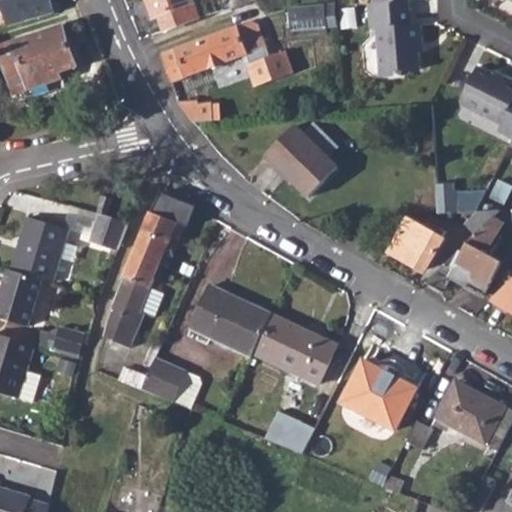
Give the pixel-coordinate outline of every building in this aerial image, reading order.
[(0,0),(0,8),(4,7),(10,28),(57,14),(52,0),(0,0)] [(190,0),(145,0),(153,19),(158,17),(163,32),(197,19),(190,0)] [(259,1),(259,0),(230,0),(235,10),(259,1)] [(400,0),(374,2),(368,2),(370,23),(376,23),(380,71),(400,70),(400,65),(413,64),(412,37),(422,36),(421,19),(416,19),(414,0),(400,0)] [(338,17),(336,4),(300,7),(302,20),(338,17)] [(264,58),(261,48),(253,27),(245,23),(152,58),(160,73),(166,83),(172,82),(240,56),(244,65),(242,66),(250,88),(288,74),(279,52),(264,58)] [(65,27),(3,48),(22,105),(39,99),(36,90),(60,82),(58,75),(78,68),(65,27)] [(501,79),(492,74),(476,66),(459,99),(459,104),(500,124),(496,131),(511,138),(511,79),(503,75),(501,79)] [(494,71),(492,74),(501,79),(503,75),(494,71)] [(60,82),(36,90),(39,99),(67,89),(65,80),(60,82)] [(182,103),(179,103),(193,123),(213,121),(212,104),(200,105),(199,102),(182,103)] [(303,135),(326,158),(337,147),(314,123),(303,135)] [(294,126),(267,156),(308,196),(336,167),(326,158),(303,135),(294,126)] [(164,194),(137,254),(162,264),(178,225),(189,229),(198,209),(164,194)] [(104,199),(99,216),(108,218),(114,202),(104,199)] [(441,291),(453,279),(483,297),(502,262),(491,256),(499,239),(496,237),(503,223),(511,224),(511,208),(499,210),(474,235),(467,242),(461,253),(458,251),(424,285),(441,291)] [(499,210),(440,214),(440,219),(466,218),(468,221),(464,224),(474,235),(499,210)] [(99,216),(91,244),(119,253),(130,225),(108,218),(99,216)] [(387,218),(351,220),(341,236),(367,252),(387,218)] [(408,218),(393,247),(413,259),(411,262),(427,270),(445,238),(408,218)] [(29,221),(13,273),(44,282),(53,285),(69,233),(29,221)] [(137,254),(128,276),(152,287),(155,280),(162,264),(137,254)] [(13,273),(8,272),(0,296),(0,319),(29,329),(44,282),(13,273)] [(152,287),(128,276),(120,296),(113,315),(108,338),(133,350),(148,313),(156,316),(165,295),(152,289),(152,287)] [(511,278),(490,299),(511,311),(511,278)] [(191,327),(253,356),(255,353),(274,313),(211,285),(191,327)] [(274,313),(255,353),(321,383),(339,344),(274,313)] [(87,330),(42,326),(40,346),(85,350),(87,330)] [(33,346),(0,335),(0,393),(30,403),(38,376),(25,372),(33,346)] [(374,347),(344,403),(399,431),(428,374),(420,370),(412,385),(373,366),(381,350),(374,347)] [(152,367),(137,398),(141,399),(172,410),(184,379),(152,367)] [(184,379),(172,410),(185,415),(197,384),(184,379)] [(457,381),(454,386),(476,397),(478,392),(457,381)] [(454,386),(438,418),(487,444),(507,408),(478,392),(476,397),(454,386)] [(511,410),(507,408),(487,444),(498,450),(511,422),(511,410)] [(279,414),(264,444),(301,457),(315,430),(279,414)] [(416,421),(406,440),(423,448),(432,430),(416,421)] [(388,474),(382,486),(400,492),(404,481),(388,474)] [(0,511),(25,511),(28,502),(29,499),(0,490),(0,511)] [(439,511),(441,505),(419,501),(416,511),(439,511)] [(28,502),(25,511),(48,511),(49,508),(28,502)]
